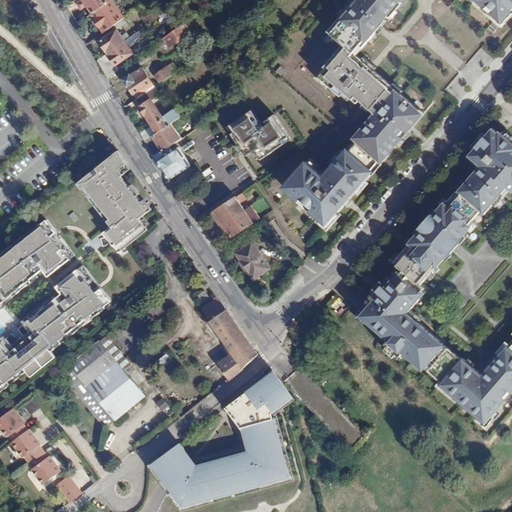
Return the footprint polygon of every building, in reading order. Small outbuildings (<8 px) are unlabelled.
[(86,5),(92,13),(109,0),(77,0),(82,8),(86,5)] [(109,0),(92,13),(91,14),(105,33),(125,17),(111,0),(109,0)] [(281,183),(326,224),(344,202),(350,195),(409,124),(422,108),(369,65),(351,50),(375,22),(395,0),(477,0),(502,23),(511,11),(511,0),(350,0),(324,29),(340,42),(322,63),(324,65),(319,70),(349,94),(354,90),(373,107),(320,170),(302,157),(281,183)] [(187,23),(167,38),(174,47),(194,32),(187,23)] [(101,41),(109,53),(127,41),(118,29),(101,41)] [(138,32),(127,38),(131,45),(142,40),(138,32)] [(139,57),(127,41),(109,53),(99,60),(110,79),(139,57)] [(143,63),(124,75),(138,96),(157,82),(143,63)] [(156,76),(161,84),(181,71),(175,63),(156,76)] [(141,104),(152,124),(166,113),(154,95),(141,104)] [(184,112),(177,105),(166,113),(152,124),(141,133),(146,142),(154,137),(173,122),(184,112)] [(249,111),(228,126),(232,133),(230,135),(241,151),(245,149),(249,154),(253,151),(259,161),(282,144),(281,141),(287,137),(272,115),(259,124),(249,111)] [(154,137),(162,151),(176,142),(184,136),(173,122),(154,137)] [(448,254),(474,223),(469,218),(479,206),(483,209),(506,182),(511,186),(511,136),(498,125),(496,127),(491,123),(467,150),(479,160),(456,185),(459,188),(449,201),(443,196),(407,237),(410,239),(394,258),(400,263),(385,280),(380,276),(372,286),(376,289),(357,311),(385,337),(381,342),(400,356),(404,351),(424,367),(442,382),(440,385),(486,424),(511,395),(511,344),(510,347),(506,343),(481,372),(460,355),(458,356),(444,344),(445,341),(407,308),(424,288),(422,286),(428,278),(437,268),(448,254)] [(192,167),(176,142),(162,151),(155,156),(171,181),(192,167)] [(135,170),(122,155),(79,187),(116,228),(103,236),(122,259),(153,232),(146,221),(155,213),(126,178),(135,170)] [(248,209),(238,196),(211,213),(220,226),(248,209)] [(256,220),(248,209),(220,226),(230,239),(256,220)] [(0,294),(1,294),(11,306),(48,276),(52,282),(76,261),(48,227),(0,263),(0,294)] [(253,244),(237,255),(254,281),(270,271),(253,244)] [(16,358),(5,344),(0,348),(0,396),(119,303),(85,266),(58,288),(65,295),(25,324),(38,341),(16,358)] [(246,339),(216,296),(200,306),(227,345),(231,351),(246,339)] [(72,365),(117,420),(144,398),(121,371),(127,365),(105,337),(72,365)] [(223,364),(231,377),(244,367),(256,355),(256,354),(246,339),(231,351),(227,345),(224,347),(233,358),(223,364)] [(151,364),(154,368),(167,357),(165,354),(151,364)] [(167,357),(154,368),(155,370),(169,359),(167,357)] [(105,430),(117,420),(72,365),(59,375),(105,430)] [(183,440),(152,464),(183,504),(297,474),(281,415),(276,416),(276,410),(299,392),(293,384),(278,366),(228,405),(244,425),(250,448),(200,462),(183,440)] [(30,415),(41,406),(34,398),(23,406),(30,415)] [(157,403),(162,410),(169,406),(164,398),(157,403)] [(0,425),(8,436),(11,433),(15,438),(28,427),(25,423),(27,421),(16,407),(0,419),(0,425)] [(30,426),(28,427),(15,438),(12,441),(30,462),(45,450),(41,445),(43,443),(30,426)] [(49,456),(45,450),(30,462),(34,467),(33,468),(45,483),(63,469),(51,455),(49,456)] [(56,485),(70,503),(82,493),(68,476),(56,485)]
